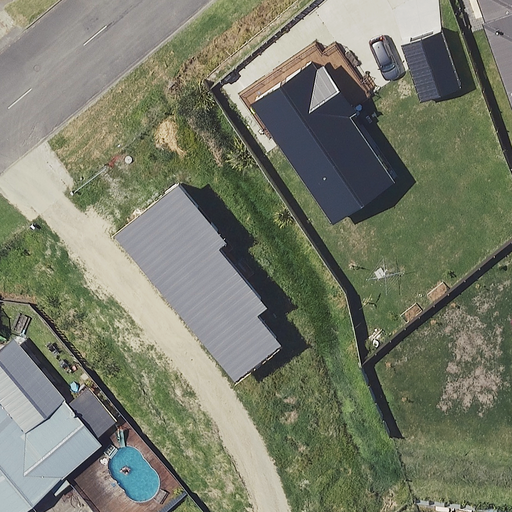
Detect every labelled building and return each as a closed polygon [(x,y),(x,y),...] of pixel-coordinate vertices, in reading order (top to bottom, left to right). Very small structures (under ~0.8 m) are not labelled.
[(511,0),(476,0),(511,106),(511,0)] [(442,32),(402,46),(421,102),(462,88),(442,32)] [(313,61),(250,104),(333,227),(396,184),(352,118),(357,114),(324,66),(319,69),(313,61)] [(179,184),(115,236),(236,383),(282,345),(258,316),(269,308),(220,249),(228,243),(179,184)] [(3,326),(0,328),(0,511),(7,511),(97,437),(3,326)]
